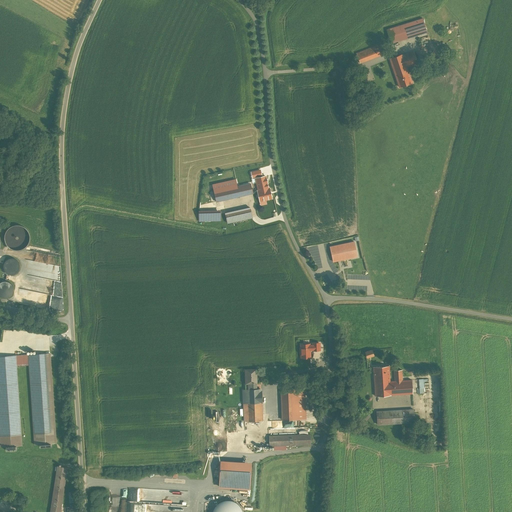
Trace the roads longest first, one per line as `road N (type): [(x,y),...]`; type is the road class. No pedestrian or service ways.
road 1 (unclassified): [(71,318),(63,115),(76,53),(99,0)]
road 2 (unclassified): [(237,0),(256,23),(285,223),(325,299)]
road 3 (unclassified): [(325,299),(330,363),(321,511)]
road 4 (unclassified): [(84,511),(71,318)]
road 5 (unclassified): [(325,299),(390,300),(511,320)]
